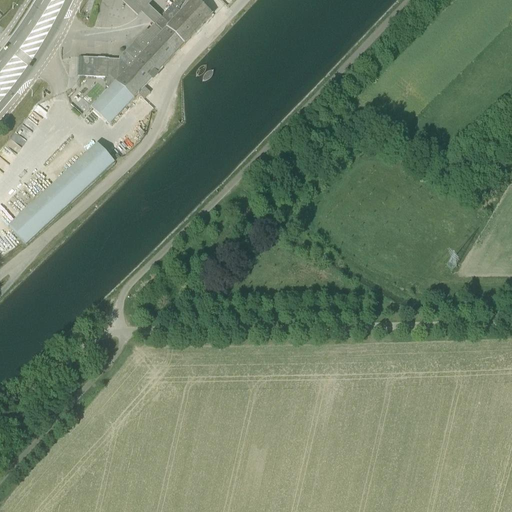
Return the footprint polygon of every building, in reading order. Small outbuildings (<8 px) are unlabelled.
[(144,88),(211,16),(194,0),(191,0),(115,82),(133,100),(138,95),(143,101),(149,94),(144,88)] [(148,0),(118,0),(127,8),(137,18),(140,14),(154,26),(160,19),(147,7),(151,3),(148,0)] [(133,44),(142,53),(191,0),(177,0),(160,19),(154,26),(152,26),(147,32),(146,30),(133,44)] [(142,53),(133,44),(118,58),(118,61),(77,58),(77,59),(76,77),(106,79),(106,87),(107,90),(90,108),(109,126),(133,100),(115,82),(142,53)] [(8,227),(25,245),(113,164),(96,145),(8,227)]
